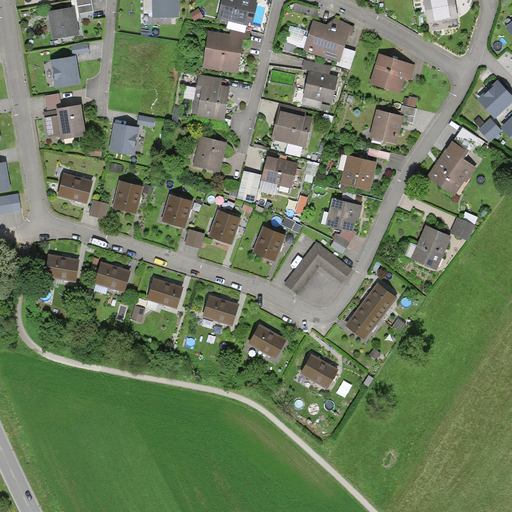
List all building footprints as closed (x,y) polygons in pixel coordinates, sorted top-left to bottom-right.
[(76,0),(79,14),(93,12),(91,0),(76,0)] [(180,0),(152,0),(153,17),(180,17),(180,0)] [(252,0),(223,0),(219,17),(247,25),(254,0),(252,0)] [(455,0),(423,0),(428,23),(459,17),(455,0)] [(49,12),(53,39),(80,35),(75,8),(49,12)] [(314,21),(304,51),(339,61),(348,31),(314,21)] [(209,32),(203,67),(238,74),(245,38),(209,32)] [(88,43),(72,46),(74,55),(89,52),(88,43)] [(379,55),(370,84),(400,93),(404,80),(411,81),(415,66),(379,55)] [(51,60),(56,87),(80,83),(76,56),(51,60)] [(296,88),(293,102),(321,108),(322,101),(332,104),(339,77),(329,75),(331,67),(304,61),(303,68),(310,70),(305,90),(296,88)] [(202,87),(197,118),(224,122),(229,87),(221,86),(222,80),(199,76),(197,86),(202,87)] [(511,101),(511,95),(497,80),(477,99),(495,118),(511,101)] [(57,108),(62,108),(60,94),(45,96),(48,110),(57,108)] [(62,138),(86,135),(81,105),(62,108),(57,108),(59,115),(44,118),(47,135),(61,133),(62,138)] [(402,116),(401,121),(413,124),(416,108),(404,106),(402,116)] [(312,118),(281,111),(275,139),(306,146),(312,118)] [(370,139),(396,144),(401,121),(402,116),(376,111),(370,139)] [(140,116),(138,125),(154,128),(155,119),(140,116)] [(511,116),(501,127),(511,138),(511,116)] [(114,123),(109,150),(136,154),(140,127),(114,123)] [(427,179),(455,197),(481,159),(472,153),(476,146),(481,149),(485,142),(463,127),(427,179)] [(226,143),(202,137),(195,165),(219,171),(226,143)] [(368,155),(389,161),(391,153),(370,148),(368,155)] [(341,184),(370,191),(377,162),(347,155),(341,184)] [(296,165),(268,158),(263,176),(262,180),(290,187),(296,165)] [(0,164),(0,193),(11,191),(6,163),(0,164)] [(262,180),(263,176),(244,171),(241,183),(238,198),(257,203),(262,180)] [(93,180),(65,173),(60,194),(88,201),(93,180)] [(143,187),(121,181),(114,207),(136,213),(143,187)] [(238,198),(241,183),(233,181),(230,196),(238,198)] [(10,196),(0,198),(0,213),(13,212),(10,196)] [(192,202),(170,197),(164,220),(186,226),(192,202)] [(360,205),(333,199),(326,225),(343,229),(353,232),(354,230),(360,205)] [(90,216),(105,219),(109,204),(94,200),(90,216)] [(209,237),(231,245),(240,218),(218,211),(209,237)] [(458,217),(450,235),(469,243),(479,217),(466,212),(463,219),(458,217)] [(426,225),(412,258),(437,269),(451,236),(450,235),(426,225)] [(264,226),(254,252),(275,261),(285,235),(264,226)] [(353,232),(343,229),(340,235),(338,234),(330,246),(343,254),(357,232),(354,230),(353,232)] [(186,245),(201,249),(205,234),(191,230),(186,245)] [(317,241),(284,283),(298,294),(320,266),(342,284),(354,269),(317,241)] [(79,259),(49,257),(47,276),(77,279),(79,259)] [(128,272),(101,263),(95,281),(122,290),(128,272)] [(182,289),(154,280),(148,297),(176,306),(182,289)] [(347,327),(363,339),(396,296),(379,284),(347,327)] [(238,307),(209,298),(204,315),(232,324),(238,307)] [(132,319),(142,322),(146,309),(136,305),(132,319)] [(284,341),(259,326),(249,341),(274,357),(284,341)] [(338,371),(312,356),(302,373),(328,388),(338,371)]
